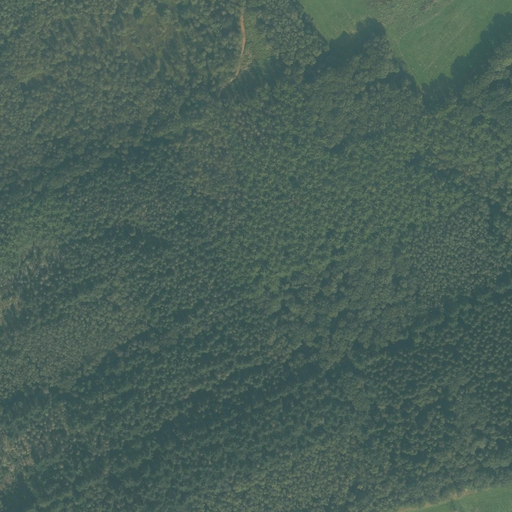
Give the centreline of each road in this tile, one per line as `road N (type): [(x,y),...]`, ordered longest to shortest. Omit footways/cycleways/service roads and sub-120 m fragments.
road 1 (track): [(511,42),(433,106),(390,127),(368,169),(213,237)]
road 2 (track): [(292,388),(29,511)]
road 3 (track): [(272,511),(405,488),(511,447)]
road 4 (track): [(511,285),(292,388)]
road 5 (track): [(292,388),(256,305),(213,237)]
road 6 (track): [(393,491),(336,366)]
